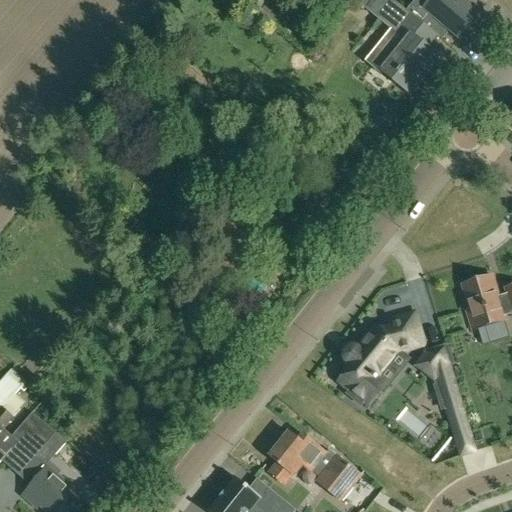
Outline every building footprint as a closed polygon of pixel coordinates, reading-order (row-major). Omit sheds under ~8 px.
[(416,19),(426,27),(435,17),(459,38),(477,17),(458,0),(432,0),(426,8),(416,19)] [(438,36),(426,27),(416,19),(412,16),(397,35),(402,38),(395,47),(387,41),(369,63),(411,97),(443,59),(429,47),(438,36)] [(505,317),(511,315),(511,287),(506,290),(507,294),(498,297),(492,277),(463,286),(470,310),(466,311),(472,331),(485,327),(497,324),(506,321),(505,317)] [(368,405),(373,397),(376,399),(381,393),(379,391),(384,384),(377,379),(399,351),(402,350),(403,352),(408,350),(409,353),(421,349),(420,346),(423,345),(414,315),(389,322),(391,330),(383,332),(380,330),(378,333),(374,330),(374,331),(372,329),(364,339),(366,341),(358,350),(357,350),(356,349),(355,349),(353,349),(352,349),(351,349),(349,350),(348,350),(347,351),(347,352),(346,354),(346,355),(345,356),(345,357),(345,358),(346,359),(346,360),(347,361),(347,362),(348,363),(345,366),(349,369),(343,376),(346,378),(343,382),(351,388),(346,395),(361,407),(364,402),(368,405)] [(425,354),(416,366),(440,385),(447,410),(456,440),(472,435),(453,369),(445,345),(424,352),(425,354)] [(3,409),(7,404),(22,388),(27,383),(12,370),(8,375),(0,383),(0,450),(12,437),(2,429),(12,417),(3,409)] [(30,416),(12,437),(18,443),(35,457),(53,436),(30,416)] [(298,440),(290,434),(271,458),(279,464),(270,474),(285,486),(293,476),(295,477),(304,466),(320,478),(333,461),(301,435),(298,440)] [(0,450),(0,464),(18,443),(12,437),(0,450)] [(363,476),(338,456),(333,461),(320,478),(316,483),(342,503),(363,476)] [(49,469),(24,497),(38,510),(41,506),(47,511),(71,511),(83,499),(49,469)] [(209,511),(208,511),(294,511),(295,511),(258,480),(250,490),(236,478),(235,479),(235,480),(209,511)]
